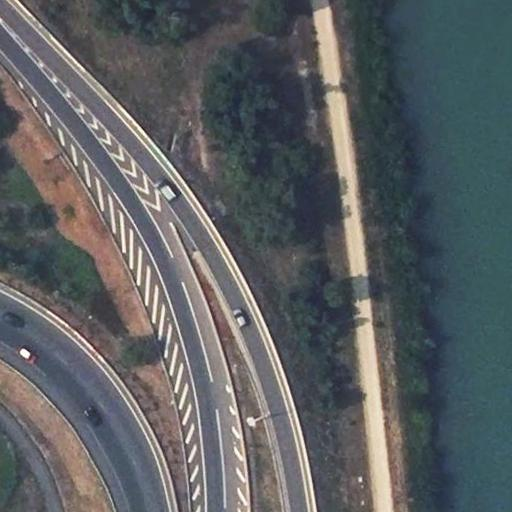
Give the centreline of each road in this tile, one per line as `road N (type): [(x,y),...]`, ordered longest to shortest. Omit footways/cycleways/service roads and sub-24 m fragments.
road 1 (trunk): [(296,511),(268,382),(195,227),(119,128),(0,15)]
road 2 (motorway): [(214,511),(208,421),(170,277),(126,191),(0,26)]
road 3 (track): [(318,0),(381,511)]
road 4 (motorway): [(0,317),(68,367),(109,418),(148,511)]
